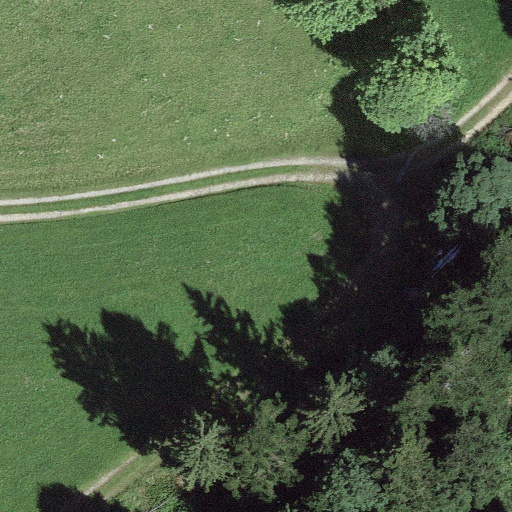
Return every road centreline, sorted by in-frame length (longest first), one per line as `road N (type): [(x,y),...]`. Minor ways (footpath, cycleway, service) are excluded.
road 1 (track): [(70,511),(272,369),(370,272),(387,224),(387,191),(511,90)]
road 2 (track): [(387,191),(331,170),(266,171),(74,222),(0,222)]
